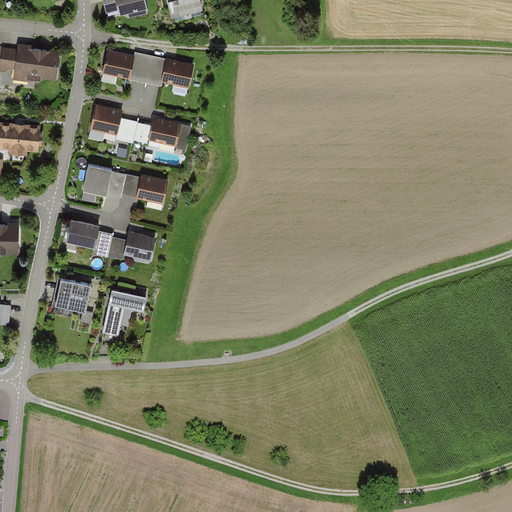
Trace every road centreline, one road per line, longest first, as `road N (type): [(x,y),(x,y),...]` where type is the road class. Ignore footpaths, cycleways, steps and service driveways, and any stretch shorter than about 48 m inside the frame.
road 1 (track): [(19,394),(337,493),(380,496),(453,484),(511,464)]
road 2 (track): [(511,253),(399,290),(290,347),(249,357),(22,369)]
road 3 (track): [(511,54),(209,48),(81,34)]
road 4 (residential): [(49,205),(15,381)]
road 5 (residential): [(81,34),(78,92),(49,205)]
road 6 (residential): [(15,381),(8,511)]
